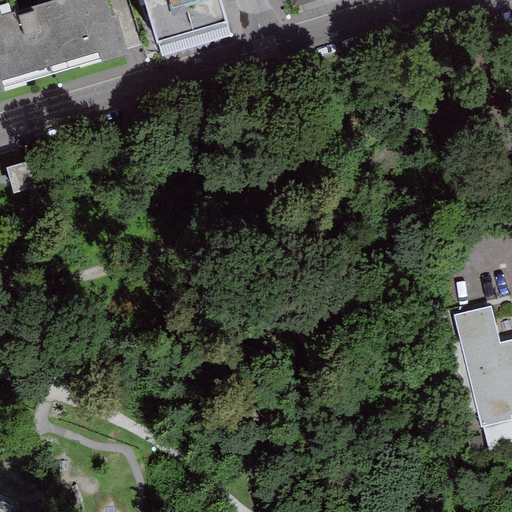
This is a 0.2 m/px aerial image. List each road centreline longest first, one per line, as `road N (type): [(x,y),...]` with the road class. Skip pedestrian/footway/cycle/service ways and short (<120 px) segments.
road 1 (residential): [(0,130),(266,53)]
road 2 (residential): [(266,53),(443,0)]
